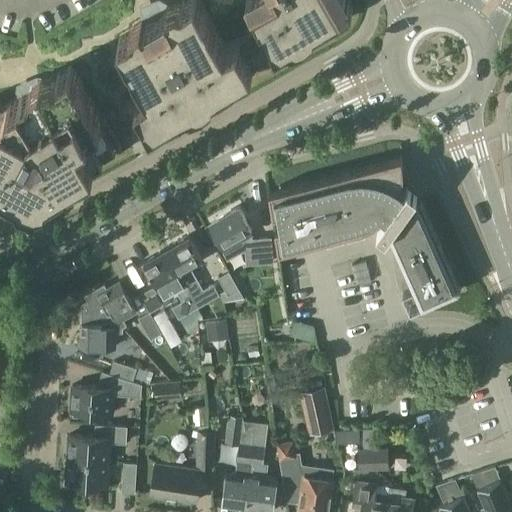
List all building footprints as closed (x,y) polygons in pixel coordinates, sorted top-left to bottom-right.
[(246,0),(260,24),(225,44),(199,0),(174,0),(167,3),(168,8),(152,21),(149,17),(145,22),(141,18),(133,25),(131,29),(118,37),(148,89),(123,103),(138,129),(136,131),(136,132),(189,101),(194,102),(205,98),(214,90),(215,86),(289,43),(293,44),(304,40),(305,39),(314,32),(315,28),(352,6),(348,0),(246,0)] [(52,72),(42,76),(40,76),(43,81),(28,94),(24,90),(21,93),(1,105),(0,102),(0,172),(19,183),(20,188),(34,193),(48,187),(49,183),(132,134),(131,133),(128,135),(113,109),(101,117),(70,65),(56,73),(52,72)] [(403,161),(402,157),(401,155),(268,190),(272,213),(278,212),(280,225),(274,227),(279,249),(362,227),(368,225),(373,222),(378,219),(381,217),(384,215),(386,216),(377,228),(387,235),(393,227),(396,229),(396,233),(395,235),(395,238),(395,241),(396,243),(396,246),(397,249),(397,252),(399,256),(421,306),(461,289),(421,200),(416,202),(412,198),(405,190),(401,186),(402,182),(403,180),(403,177),(403,173),(403,169),(403,165),(403,161)] [(240,206),(211,223),(223,242),(219,245),(226,258),(242,249),(246,249),(247,262),(272,260),(270,237),(252,238),(248,230),(252,228),(240,206)] [(203,288),(189,264),(202,256),(188,233),(166,247),(199,305),(219,294),(213,282),(203,288)] [(166,247),(143,261),(156,283),(165,298),(176,291),(182,300),(172,306),(178,317),(199,305),(166,247)] [(228,294),(239,288),(229,270),(218,276),(228,294)] [(64,303),(83,289),(71,273),(52,287),(64,303)] [(104,318),(122,326),(126,324),(122,315),(134,308),(118,280),(99,290),(96,285),(84,292),(87,298),(95,312),(99,310),(104,318)] [(122,333),(122,326),(104,318),(99,310),(95,312),(87,298),(81,301),(80,311),(83,311),(82,322),(81,322),(79,345),(113,348),(114,332),(122,333)] [(139,317),(151,338),(161,332),(149,311),(139,317)] [(217,346),(195,347),(195,359),(218,358),(217,346)] [(133,379),(137,367),(114,360),(110,371),(133,379)] [(132,381),(102,372),(97,387),(71,385),(70,411),(111,413),(113,394),(127,395),(132,381)] [(154,398),(181,395),(180,379),(153,381),(154,398)] [(323,386),(298,390),(307,433),(332,428),(323,386)] [(241,414),(226,412),(223,439),(239,441),(241,418),(241,414)] [(236,460),(236,461),(250,463),(254,428),(255,420),(241,418),(240,431),(239,441),(236,460)] [(252,476),(247,509),(250,509),(251,511),(256,511),(257,511),(259,511),(267,511),(272,511),(277,480),(266,479),(268,462),(262,462),(267,421),(255,420),(254,428),(250,463),(252,463),(251,476),(252,476)] [(65,440),(64,453),(67,454),(67,458),(109,461),(110,442),(124,442),(125,426),(95,424),(94,436),(68,435),(68,440),(65,440)] [(212,465),(214,429),(206,428),(206,425),(196,425),(194,464),(212,465)] [(292,440),(278,442),(286,494),(289,494),(288,499),(300,501),(298,511),(327,511),(330,499),(335,500),(337,483),(332,482),(333,478),(303,474),(299,453),(294,453),(292,440)] [(373,448),(374,469),(388,468),(386,447),(373,448)] [(373,448),(356,449),(358,470),(374,469),(373,448)] [(67,458),(65,483),(69,483),(68,486),(82,487),(82,484),(107,485),(109,461),(67,458)] [(227,472),(222,504),(235,507),(236,509),(243,510),(245,508),(247,509),(252,476),(251,476),(252,463),(250,463),(236,461),(234,473),(227,472)] [(136,463),(124,462),(122,491),(134,492),(136,463)] [(196,500),(201,469),(155,462),(150,494),(196,500)] [(484,504),(469,511),(511,511),(511,506),(507,495),(494,465),(481,469),(487,483),(477,487),(484,504)] [(442,511),(469,511),(454,478),(451,479),(444,481),(452,498),(439,504),(442,511)] [(389,486),(376,484),(357,481),(351,511),(386,511),(391,486),(389,485),(389,486)] [(391,486),(386,511),(411,511),(414,498),(405,496),(406,488),(391,486)]
